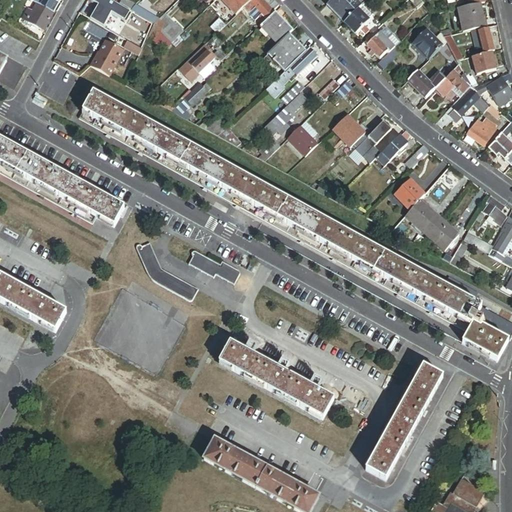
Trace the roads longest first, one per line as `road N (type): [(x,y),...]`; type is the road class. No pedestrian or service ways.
road 1 (residential): [(14,113),(511,390)]
road 2 (residential): [(291,0),(444,148),(511,196)]
road 3 (residential): [(76,0),(14,113)]
